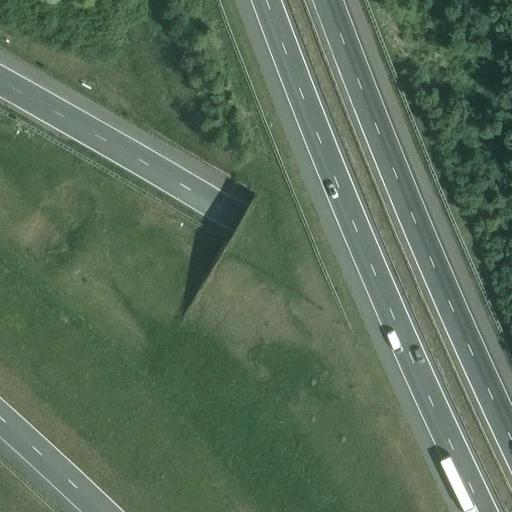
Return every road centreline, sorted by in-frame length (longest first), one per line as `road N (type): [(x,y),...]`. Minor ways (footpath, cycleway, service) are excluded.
road 1 (motorway): [(511,413),(240,219),(0,81)]
road 2 (motorway): [(266,0),(479,511)]
road 3 (motorway): [(511,437),(328,0)]
road 4 (motorway): [(0,419),(99,511)]
